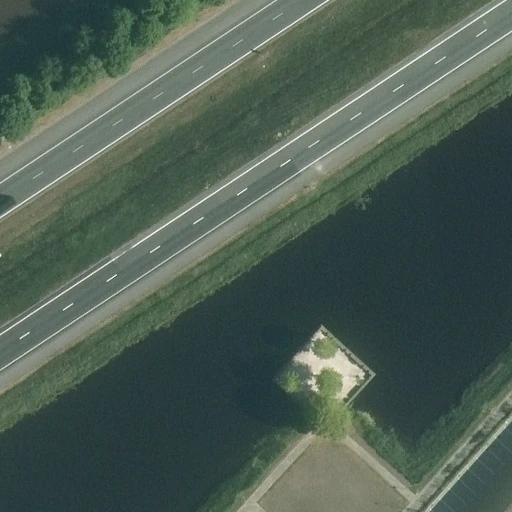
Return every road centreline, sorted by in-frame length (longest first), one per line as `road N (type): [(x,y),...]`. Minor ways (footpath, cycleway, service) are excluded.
road 1 (motorway): [(0,352),(511,13)]
road 2 (motorway): [(303,0),(0,200)]
